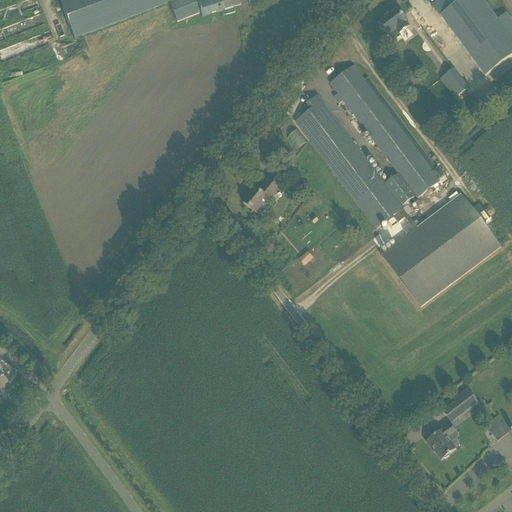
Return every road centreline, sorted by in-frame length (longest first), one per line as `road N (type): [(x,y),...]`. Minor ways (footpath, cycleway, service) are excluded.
road 1 (unclassified): [(436,511),(199,201)]
road 2 (unclassified): [(0,462),(199,201)]
road 3 (unclassified): [(199,201),(345,9)]
